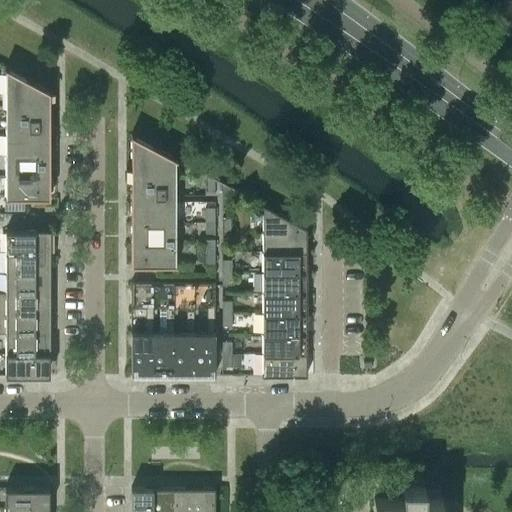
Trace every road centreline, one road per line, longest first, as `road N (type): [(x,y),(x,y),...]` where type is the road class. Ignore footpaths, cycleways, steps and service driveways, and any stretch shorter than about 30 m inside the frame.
road 1 (residential): [(93,405),(92,128)]
road 2 (secondary): [(309,0),(470,113)]
road 3 (residential): [(331,407),(368,405),(413,388),(468,311)]
road 4 (residential): [(93,405),(266,406)]
road 5 (residential): [(331,407),(330,251)]
